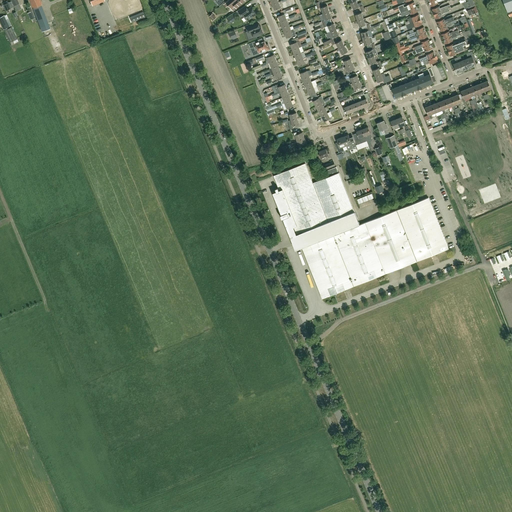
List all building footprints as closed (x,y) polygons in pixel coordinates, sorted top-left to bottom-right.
[(11,0),(17,11),(21,9),(19,3),(17,0),(11,0)] [(37,7),(42,4),(40,0),(29,0),(33,8),(37,18),(43,31),(48,29),(43,15),(41,9),(38,10),(37,7)] [(233,11),(237,8),(245,0),(244,0),(228,0),(226,2),(231,7),(233,11)] [(511,0),(503,0),(510,16),(511,15),(511,0)] [(356,1),(351,3),(354,9),(359,7),(360,6),(362,12),(365,11),(363,5),(362,2),(358,4),(356,1)] [(279,2),(272,4),(275,10),(281,7),(279,2)] [(399,9),(400,13),(416,7),(414,2),(407,5),(408,6),(404,7),(403,5),(393,8),(395,11),(399,9)] [(450,5),(440,8),(439,6),(432,9),(433,11),(434,14),(449,8),(451,7),(450,5)] [(475,5),(469,7),(466,9),(467,12),(473,10),(475,15),(479,14),(475,5)] [(246,6),(238,11),(243,17),(245,16),(247,20),(256,14),(251,7),(248,10),(246,6)] [(34,15),(32,11),(31,7),(28,8),(29,12),(27,13),(30,20),(32,19),(34,22),(37,21),(34,15)] [(416,7),(400,13),(402,16),(410,13),(411,14),(418,11),(416,7)] [(449,8),(434,14),(435,17),(436,17),(436,19),(443,16),(442,14),(450,11),(449,8)] [(285,14),(278,16),(280,22),(287,19),(290,18),(289,17),(287,13),(285,14)] [(408,19),(409,21),(405,22),(406,25),(421,19),(420,16),(419,16),(419,14),(412,17),(412,18),(408,19)] [(444,19),(437,22),(439,27),(446,24),(451,22),(454,20),(455,20),(453,17),(445,20),(444,19)] [(415,26),(416,27),(423,24),(422,22),(421,19),(406,25),(404,26),(405,28),(407,28),(408,29),(415,26)] [(446,24),(439,27),(441,31),(448,28),(447,27),(450,26),(449,25),(452,24),(455,22),(454,20),(451,22),(446,24)] [(7,21),(1,24),(4,29),(9,27),(7,21)] [(258,22),(247,27),(249,34),(252,33),(253,37),(264,33),(261,26),(260,26),(258,22)] [(328,33),(336,29),(334,23),(328,26),(325,27),(327,33),(328,33)] [(389,32),(399,28),(398,26),(393,28),(391,24),(387,25),(389,32)] [(14,43),(13,41),(17,38),(12,27),(5,30),(10,42),(12,45),(14,43)] [(410,38),(426,32),(424,27),(417,30),(417,31),(409,34),(410,38)] [(328,33),(326,34),(328,38),(330,37),(331,39),(332,38),(333,38),(339,35),(336,29),(328,33)] [(291,30),(285,33),(287,38),(293,35),(291,30)] [(362,32),(363,39),(369,37),(371,37),(373,36),(371,30),(362,32)] [(457,30),(452,32),(450,33),(449,31),(442,34),(444,39),(456,34),(458,33),(459,33),(459,32),(458,30),(457,30)] [(229,33),(231,39),(237,37),(235,31),(229,33)] [(382,33),(385,40),(391,38),(388,31),(382,33)] [(412,41),(418,39),(420,38),(421,39),(428,36),(426,32),(410,38),(412,41)] [(456,34),(444,39),(446,44),(453,41),(452,40),(457,38),(457,37),(456,34)] [(300,41),(297,42),(290,44),(293,50),(299,47),(302,46),(307,44),(307,43),(301,45),(300,41),(307,38),(305,35),(298,37),(300,41)] [(369,37),(363,39),(365,45),(371,44),(372,43),(373,43),(371,37),(369,37)] [(253,55),(260,53),(270,49),(268,44),(266,45),(265,41),(264,42),(262,38),(251,42),(249,43),(251,50),(253,55)] [(418,49),(431,44),(429,39),(422,42),(423,44),(412,48),(414,51),(416,50),(418,49)] [(447,46),(449,51),(463,46),(463,45),(467,44),(465,39),(454,44),(447,46)] [(341,40),(336,43),(339,49),(345,46),(341,40)] [(418,49),(416,50),(417,53),(423,51),(425,50),(426,51),(433,49),(431,44),(418,49)] [(345,46),(339,49),(343,54),(348,51),(345,46)] [(463,46),(449,51),(451,56),(458,53),(461,51),(465,50),(464,49),(463,46)] [(401,49),(397,50),(400,56),(403,55),(402,52),(406,50),(405,47),(401,49)] [(374,49),(366,52),(369,58),(374,56),(378,55),(376,49),(374,49)] [(472,66),(476,65),(474,61),(476,60),(473,51),(467,54),(469,58),(466,59),(470,68),(473,67),(472,66)] [(421,62),(436,56),(434,52),(427,54),(427,56),(420,59),(421,62)] [(251,70),(267,64),(270,63),(276,60),(274,55),(266,58),(267,60),(266,61),(266,62),(251,69),(251,70)] [(374,56),(369,58),(371,64),(377,62),(374,56)] [(422,65),(424,65),(425,65),(430,63),(431,64),(438,61),(436,56),(421,62),(422,65)] [(303,58),(297,61),(299,66),(306,64),(303,58)] [(346,66),(353,64),(351,58),(344,61),(346,66)] [(415,58),(409,60),(411,66),(415,64),(417,67),(418,67),(422,65),(420,61),(417,63),(415,58)] [(470,68),(466,59),(460,62),(463,70),(464,69),(465,70),(468,69),(467,68),(469,68),(470,68)] [(461,71),(463,70),(460,62),(454,64),(457,72),(458,72),(458,73),(461,72),(461,71)] [(346,66),(344,68),(338,70),(339,71),(344,69),(346,73),(348,72),(349,72),(355,70),(353,64),(346,66)] [(379,68),(373,70),(376,76),(381,74),(379,68)] [(301,73),(303,79),(309,76),(307,70),(301,73)] [(281,71),(274,73),(277,79),(277,81),(282,78),(282,77),(283,76),(281,71)] [(381,74),(376,76),(378,82),(383,80),(385,83),(392,80),(389,75),(386,76),(384,73),(381,74)] [(431,76),(430,75),(430,74),(425,76),(428,85),(433,82),(431,76)] [(353,83),(359,81),(357,75),(351,78),(353,83)] [(423,87),(428,85),(425,76),(419,78),(423,87)] [(419,78),(414,80),(417,89),(423,87),(419,78)] [(414,80),(409,82),(412,91),(417,89),(414,80)] [(359,81),(353,83),(355,89),(362,86),(359,81)] [(488,81),(481,83),(484,91),(491,88),(488,81)] [(412,91),(409,82),(403,85),(407,93),(412,91)] [(314,87),(307,89),(310,95),(316,92),(319,91),(317,87),(323,85),(322,83),(316,86),(314,87)] [(481,83),(475,86),(478,94),(484,91),(481,83)] [(281,92),(287,90),(285,84),(279,87),(278,86),(278,84),(274,86),(277,92),(272,94),(271,91),(264,94),(265,97),(267,97),(268,98),(278,93),(281,92)] [(407,93),(403,85),(398,87),(401,95),(407,93)] [(475,86),(468,88),(471,96),(478,94),(475,86)] [(398,87),(393,89),(396,97),(401,95),(398,87)] [(464,98),(462,99),(464,102),(466,102),(465,99),(471,96),(468,88),(461,91),(464,98)] [(362,101),(360,96),(364,95),(363,92),(358,94),(359,97),(361,101),(363,107),(369,105),(366,99),(362,101)] [(464,102),(462,99),(462,98),(461,99),(459,94),(452,97),(455,105),(462,102),(463,105),(465,104),(464,102)] [(313,101),(316,106),(322,103),(324,101),(325,101),(330,99),(329,97),(324,100),(322,96),(319,98),(313,101)] [(456,119),(460,117),(456,108),(455,105),(452,97),(445,100),(449,107),(453,106),(454,109),(455,113),(455,114),(456,119)] [(445,100),(439,102),(442,110),(443,113),(445,118),(447,122),(450,121),(448,116),(446,112),(445,109),(449,107),(445,100)] [(294,106),(291,101),(285,103),(287,109),(294,106)] [(442,110),(439,102),(432,105),(435,113),(442,110)] [(316,106),(319,111),(325,108),(322,103),(316,106)] [(353,112),(350,105),(345,107),(347,114),(353,112)] [(432,105),(426,107),(429,115),(430,119),(433,118),(431,114),(435,113),(432,105)] [(319,111),(322,116),(328,113),(325,108),(319,111)] [(328,113),(322,116),(325,122),(331,118),(328,113)] [(402,117),(396,119),(399,127),(405,124),(402,117)] [(291,120),(288,121),(282,122),(283,124),(289,122),(290,129),(294,129),(293,126),(299,124),(298,118),(291,120)] [(396,119),(391,121),(394,129),(399,127),(396,119)] [(384,129),(386,134),(389,133),(387,128),(388,128),(386,124),(385,124),(384,121),(378,123),(381,130),(384,129)] [(368,127),(362,129),(367,141),(367,142),(369,147),(373,146),(371,141),(373,140),(371,137),(372,137),(371,133),(368,127)] [(367,141),(362,129),(357,131),(359,138),(355,139),(357,144),(367,141)] [(297,141),(305,138),(302,132),(300,133),(299,131),(294,133),(295,135),(297,141)] [(349,136),(349,135),(347,135),(347,134),(344,135),(343,136),(344,136),(342,137),(346,146),(348,151),(354,148),(354,149),(357,148),(357,146),(352,135),(349,136)] [(387,138),(390,148),(394,147),(399,161),(403,159),(402,155),(399,149),(398,145),(394,136),(394,135),(387,138)] [(346,146),(342,137),(337,139),(340,145),(336,147),(339,153),(344,151),(343,147),(346,146)] [(305,138),(297,141),(300,147),(300,146),(301,148),(306,147),(305,144),(307,144),(305,138)] [(326,149),(319,152),(321,158),(327,156),(328,159),(331,158),(329,153),(328,154),(326,149)] [(322,299),(391,272),(403,267),(449,249),(429,198),(360,225),(354,211),(336,167),(327,171),(329,177),(313,183),(305,163),(274,175),(279,187),(276,188),(277,191),(273,192),(282,214),(280,215),(282,219),(283,218),(295,250),(302,247),(322,299)] [(382,184),(375,186),(378,193),(384,190),(382,184)]
